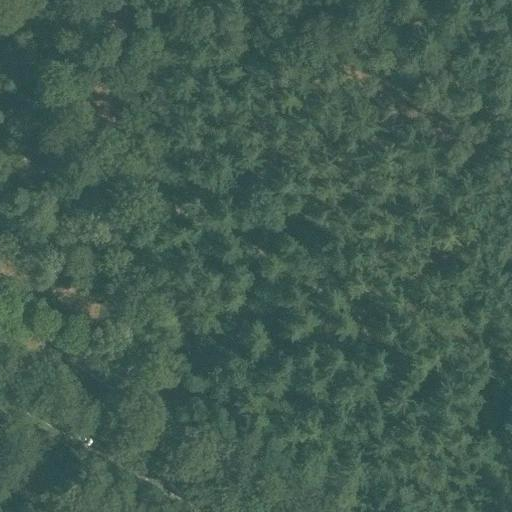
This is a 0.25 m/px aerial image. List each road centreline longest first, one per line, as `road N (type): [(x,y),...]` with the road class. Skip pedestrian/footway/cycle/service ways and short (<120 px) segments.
road 1 (unknown): [(207,0),(215,20),(215,186),(278,240),(325,324),(362,357),(441,479),(478,511)]
road 2 (track): [(511,171),(328,26),(313,0)]
road 3 (primary): [(207,511),(0,399)]
